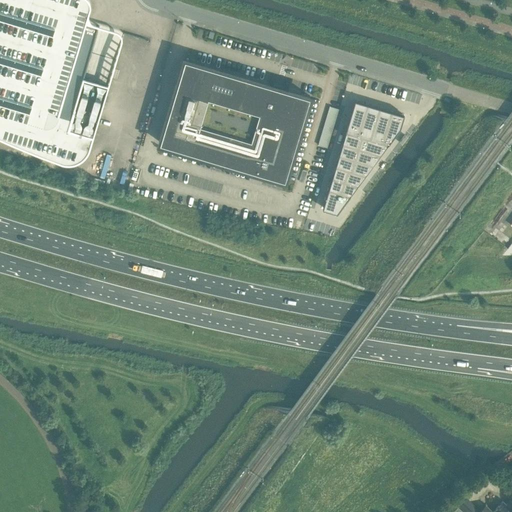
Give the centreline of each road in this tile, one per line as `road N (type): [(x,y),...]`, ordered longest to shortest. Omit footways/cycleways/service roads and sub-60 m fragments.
road 1 (primary): [(0,258),(251,323),(478,361)]
road 2 (primary): [(455,332),(130,268),(0,230)]
road 3 (unclassified): [(153,0),(511,109)]
road 4 (track): [(345,282),(235,253),(0,170)]
road 5 (track): [(483,101),(345,282)]
road 6 (track): [(511,290),(420,300),(345,282)]
road 7 (unknown): [(98,0),(55,119),(43,124),(36,114)]
